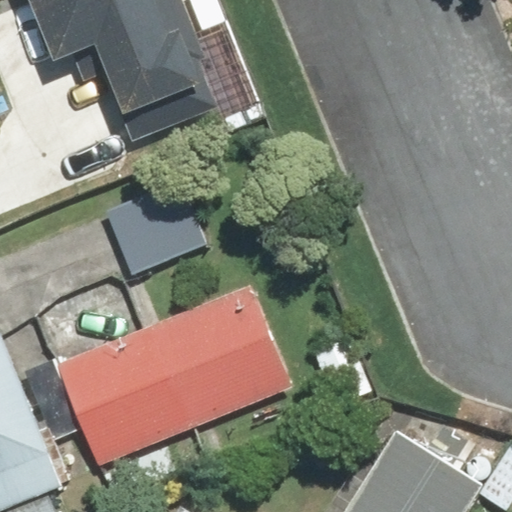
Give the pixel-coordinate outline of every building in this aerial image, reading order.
[(170,0),(34,0),(98,148),(213,98),(170,0)] [(194,175),(114,209),(141,273),(221,239),(194,175)] [(266,283),(69,360),(108,459),(305,383),(266,283)] [(18,325),(0,331),(0,500),(3,509),(77,481),(18,325)] [(347,336),(309,355),(336,410),(374,392),(347,336)] [(469,511),(490,478),(406,428),(356,511),(197,511),(181,502),(175,511),(469,511)]
